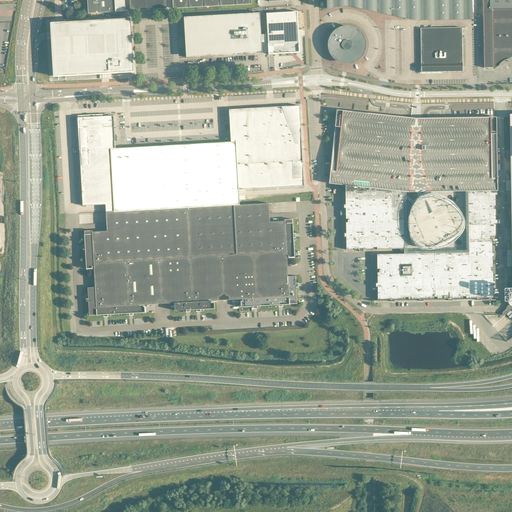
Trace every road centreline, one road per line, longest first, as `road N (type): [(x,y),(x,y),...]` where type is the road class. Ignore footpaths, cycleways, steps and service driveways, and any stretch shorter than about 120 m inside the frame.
road 1 (motorway): [(436,412),(0,424)]
road 2 (motorway): [(0,440),(231,428),(408,430)]
road 3 (trunk): [(402,388),(50,375)]
road 4 (unclassified): [(365,309),(501,305),(498,93)]
road 5 (unclassified): [(365,309),(326,271),(317,83)]
road 6 (secondary): [(33,341),(32,100)]
road 7 (trunk): [(283,446),(511,467)]
road 8 (trunk): [(21,120),(23,342)]
road 9 (unclassified): [(67,97),(285,82)]
road 10 (motorway): [(0,506),(56,508),(147,466)]
road 11 (trunk): [(18,486),(41,495),(54,482),(39,443),(36,399),(44,375)]
road 12 (unclassified): [(354,83),(399,93),(498,93)]
road 13 (trunk): [(147,466),(283,446)]
road 14 (motorway): [(283,446),(408,430)]
road 15 (trunk): [(15,376),(28,403),(32,449),(18,486)]
